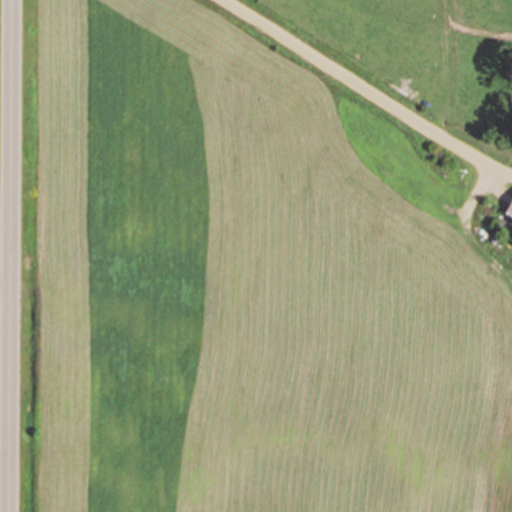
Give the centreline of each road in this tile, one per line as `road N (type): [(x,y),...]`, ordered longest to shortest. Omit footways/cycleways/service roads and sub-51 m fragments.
road 1 (secondary): [(14,0),(10,511)]
road 2 (residential): [(224,0),(511,181)]
